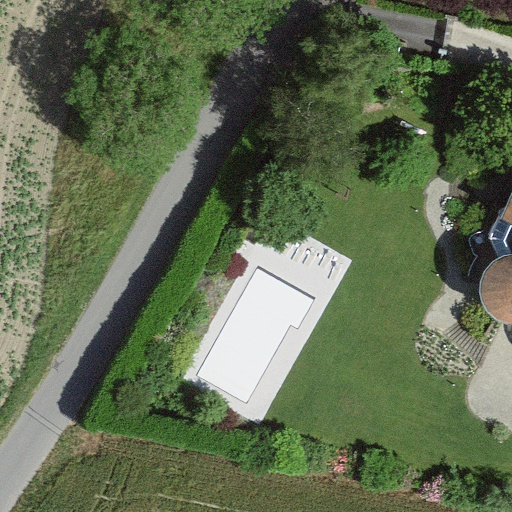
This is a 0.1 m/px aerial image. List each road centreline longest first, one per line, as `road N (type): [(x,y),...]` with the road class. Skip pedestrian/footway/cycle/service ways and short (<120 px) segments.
road 1 (residential): [(291,0),(68,400),(0,499)]
road 2 (unknown): [(316,0),(511,69)]
